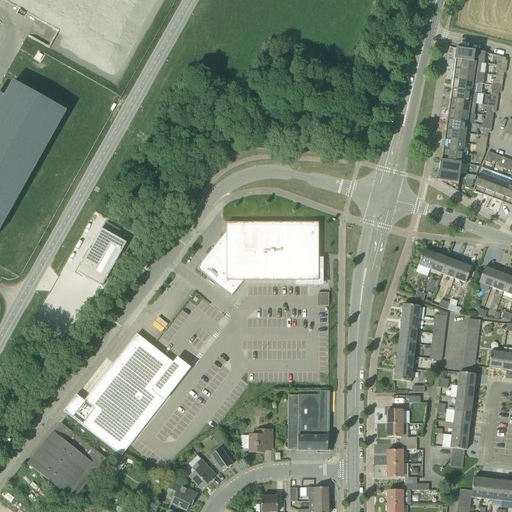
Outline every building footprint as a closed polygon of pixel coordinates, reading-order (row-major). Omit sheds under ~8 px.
[(456,50),(455,60),(475,63),(478,55),(475,54),(475,52),(456,50)] [(481,64),(475,63),(455,60),(454,61),(456,61),(454,70),(478,74),(480,74),(481,64)] [(453,81),(473,83),(476,84),(478,74),(454,70),(453,81)] [(476,84),(473,83),(453,81),(451,91),(471,93),(475,94),(476,84)] [(0,230),(66,113),(13,83),(6,95),(0,105),(0,230)] [(477,94),(475,94),(471,93),(451,91),(450,101),(470,103),(476,104),(477,94)] [(450,101),(449,111),(468,114),(470,103),(450,101)] [(449,111),(447,121),(467,124),(468,114),(449,111)] [(467,124),(447,121),(446,131),(466,134),(467,124)] [(464,144),(466,134),(446,131),(444,141),(464,144)] [(464,144),(444,141),(443,151),(463,154),(464,144)] [(468,155),(463,154),(443,151),(442,161),(440,161),(461,164),(466,165),(468,155)] [(461,164),(440,161),(439,171),(460,174),(461,164)] [(467,175),(460,174),(439,171),(437,182),(441,182),(457,192),(459,178),(467,179),(467,175)] [(482,197),(490,178),(480,174),(472,193),(473,194),(473,193),(482,196),(482,197)] [(490,178),(482,197),(483,197),(492,200),(492,201),(499,181),(490,178)] [(499,181),(492,201),(492,200),(501,204),(509,185),(499,181)] [(511,186),(509,185),(501,204),(502,204),(511,207),(511,208),(511,206),(511,186)] [(293,223),(226,224),(226,232),(210,252),(203,262),(197,269),(206,276),(207,277),(232,297),(244,282),(295,282),(295,281),(296,281),(318,281),(318,258),(319,258),(319,235),(318,235),(318,224),(293,224),(293,223)] [(101,229),(76,273),(102,287),(127,244),(101,229)] [(418,266),(430,270),(436,255),(424,250),(418,266)] [(436,255),(430,270),(442,275),(448,259),(436,255)] [(448,259),(442,275),(454,279),(460,264),(448,259)] [(460,264),(454,279),(466,284),(472,268),(460,264)] [(479,283),(491,288),(497,272),(485,268),(479,283)] [(497,272),(491,288),(503,293),(509,277),(497,272)] [(503,293),(511,295),(511,278),(509,277),(503,293)] [(329,292),(318,292),(318,305),(329,305),(329,292)] [(402,318),(418,320),(420,307),(403,305),(402,318)] [(417,333),(418,320),(402,318),(400,331),(417,333)] [(399,343),(415,345),(417,333),(400,331),(399,343)] [(167,398),(168,398),(170,396),(170,395),(190,369),(177,359),(175,362),(174,362),(173,364),(144,341),(137,336),(114,364),(85,402),(82,405),(80,404),(74,399),(64,412),(68,415),(117,454),(122,456),(129,447),(130,446),(164,402),(167,398)] [(414,358),(415,345),(399,343),(397,356),(414,358)] [(511,349),(504,348),(503,354),(501,370),(511,371),(511,349)] [(489,369),(501,370),(503,354),(491,352),(489,369)] [(414,358),(397,356),(396,368),(412,370),(414,358)] [(412,370),(396,368),(394,381),(411,383),(412,370)] [(459,373),(458,386),(474,388),(476,375),(474,375),(462,374),(459,373)] [(458,386),(456,399),(473,401),(474,388),(458,386)] [(456,399),(455,411),(471,413),(473,401),(456,399)] [(387,425),(402,425),(402,411),(387,411),(387,425)] [(470,426),(471,413),(455,411),(453,424),(470,426)] [(10,431),(11,430),(16,423),(10,418),(4,426),(10,431)] [(61,424),(59,425),(28,465),(73,501),(106,459),(61,424)] [(453,424),(452,436),(468,438),(470,426),(453,424)] [(407,425),(402,425),(387,425),(387,438),(401,438),(401,444),(416,444),(416,438),(407,438),(407,425)] [(249,447),(273,448),(274,427),(249,426),(249,447)] [(450,449),(452,449),(465,451),(467,451),(468,438),(452,436),(450,449)] [(216,465),(221,473),(232,466),(230,462),(234,459),(224,444),(219,447),(221,450),(210,457),(211,459),(209,460),(214,466),(216,465)] [(387,465),(403,465),(402,452),(387,452),(387,465)] [(115,478),(125,465),(128,460),(123,457),(119,461),(117,459),(108,472),(115,478)] [(202,461),(201,461),(187,475),(201,491),(212,481),(211,480),(215,475),(202,461)] [(403,478),(403,465),(387,465),(387,478),(403,478)] [(474,478),(472,492),(471,498),(482,500),(484,479),(474,478)] [(482,500),(492,501),(494,481),(484,479),(482,500)] [(492,501),(502,502),(505,482),(494,481),(492,501)] [(186,511),(190,505),(191,506),(197,494),(173,482),(167,494),(175,497),(171,505),(185,511),(186,511)] [(511,482),(505,482),(502,502),(511,503),(511,482)] [(328,502),(328,489),(307,489),(307,497),(309,497),(309,502),(328,502)] [(387,492),(387,505),(403,505),(410,505),(410,492),(387,492)] [(277,511),(277,497),(261,498),(261,511),(277,511)] [(328,511),(328,502),(309,502),(309,510),(298,511),(328,511)] [(144,510),(140,508),(138,511),(155,511),(157,506),(146,503),(144,510)]
